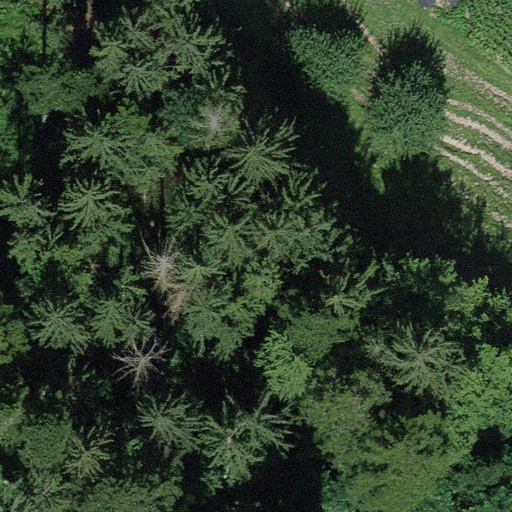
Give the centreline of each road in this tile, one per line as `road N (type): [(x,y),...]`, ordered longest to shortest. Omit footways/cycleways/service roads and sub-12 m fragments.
road 1 (track): [(186,0),(223,40),(383,297),(511,459)]
road 2 (track): [(490,432),(432,464),(374,456),(0,302)]
